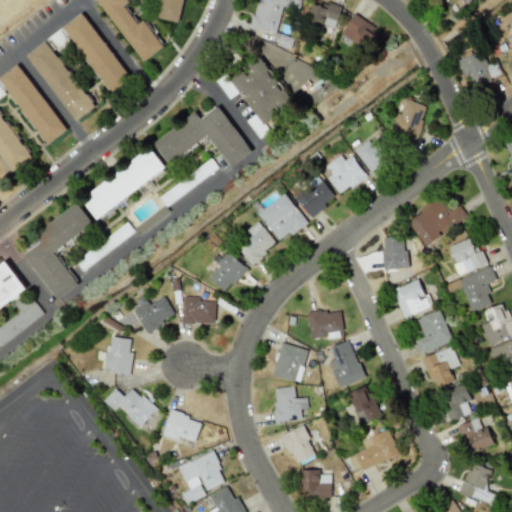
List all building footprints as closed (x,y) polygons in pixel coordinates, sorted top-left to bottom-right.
[(96,0),(142,62),(163,46),(143,20),(138,24),(124,5),(129,1),(128,0),(96,0)] [(158,0),(155,18),(180,22),(184,0),(158,0)] [(255,0),(249,27),(275,34),(281,7),(297,11),(299,0),(255,0)] [(326,8),(318,6),(313,21),(333,28),(341,7),(328,2),(326,8)] [(129,78),(81,12),(61,26),(109,93),(129,78)] [(340,32),(362,47),(375,28),(353,13),(340,32)] [(74,121),(94,106),(45,40),(26,54),(74,121)] [(457,60),(470,88),(501,74),(495,60),(487,64),(480,49),(457,60)] [(253,114),(245,120),(257,138),(280,123),(274,115),(291,103),(258,56),(243,66),(244,68),(229,78),(253,114)] [(0,82),(46,144),(65,130),(17,64),(0,75),(0,82)] [(393,130),(416,137),(426,106),(402,98),(393,130)] [(250,151),(218,106),(199,118),(195,112),(152,142),(167,164),(207,136),(229,166),(250,151)] [(0,156),(11,171),(30,157),(0,115),(0,156)] [(354,152),(371,173),(390,157),(373,136),(354,152)] [(511,138),(502,143),(511,168),(511,138)] [(80,198),(95,219),(164,169),(149,147),(80,198)] [(351,155),(344,160),(340,155),(325,166),(331,174),(327,177),(339,194),(366,176),(351,155)] [(335,198),(321,179),(296,198),(310,217),(335,198)] [(258,213),(279,241),(306,221),(285,193),(258,213)] [(408,222),(425,246),(467,216),(458,205),(449,211),(440,198),(408,222)] [(23,253),(54,298),(76,283),(55,251),(93,225),(77,203),(34,233),(40,242),(23,253)] [(249,263),(275,243),(258,221),(232,242),(249,263)] [(457,274),(485,264),(474,236),(449,245),(455,263),(453,264),(457,274)] [(381,238),(382,269),(407,268),(406,237),(381,238)] [(224,292),(246,268),(229,252),(207,276),(224,292)] [(0,311),(3,309),(1,308),(12,299),(13,300),(19,295),(20,293),(26,289),(5,261),(0,264),(0,311)] [(495,280),(491,267),(458,278),(469,311),(492,304),(485,283),(495,280)] [(391,289),(402,318),(428,308),(418,279),(391,289)] [(146,331),(175,314),(163,295),(150,304),(144,294),(129,303),(146,331)] [(182,324),(214,323),(214,298),(181,299),(182,324)] [(488,345),(511,334),(511,324),(502,302),(483,310),(487,321),(480,325),(488,345)] [(343,330),(340,308),(306,313),(310,338),(326,336),(325,332),(343,330)] [(414,340),(418,353),(451,342),(439,309),(416,317),(423,337),(414,340)] [(129,375),(132,351),(129,351),(131,339),(109,335),(104,368),(112,369),(112,372),(129,375)] [(511,338),(490,348),(503,379),(511,375),(511,338)] [(334,358),(327,361),(338,387),(364,376),(348,339),(329,347),(334,358)] [(306,350),(279,344),(272,374),(299,381),(306,350)] [(421,358),(434,388),(453,380),(449,369),(459,365),(451,346),(421,358)] [(449,420),(470,413),(465,401),(470,399),(464,383),(439,392),(449,420)] [(301,418),(299,409),(307,408),(306,396),(294,398),(293,385),(271,388),(275,421),(301,418)] [(379,416),(364,386),(346,394),(361,425),(379,416)] [(114,410),(118,406),(140,426),(156,409),(132,387),(123,396),(114,388),(103,400),(114,410)] [(193,443),(201,421),(169,410),(161,433),(193,443)] [(493,443),(486,426),(480,429),(476,418),(457,426),(468,453),(493,443)] [(294,464),(315,455),(302,425),(281,434),(294,464)] [(361,442),(364,447),(353,454),(363,470),(384,457),(387,461),(399,454),(383,429),(361,442)] [(225,482),(212,451),(177,465),(187,490),(180,493),(184,503),(205,495),(203,491),(225,482)] [(458,493),(489,504),(493,493),(483,490),(490,470),(469,463),(458,493)] [(318,470),(302,469),(301,490),(317,491),(316,497),(330,497),(330,483),(318,483),(318,470)] [(208,493),(214,508),(209,510),(209,511),(243,511),(237,496),(232,498),(227,486),(208,493)] [(459,511),(451,499),(438,507),(441,511),(459,511)]
